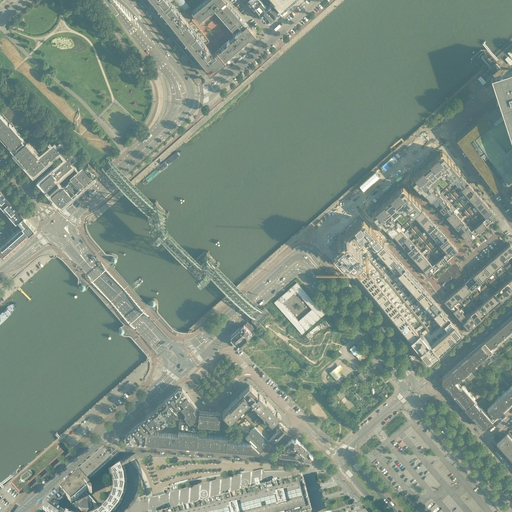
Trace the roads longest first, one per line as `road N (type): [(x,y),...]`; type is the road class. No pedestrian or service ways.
road 1 (residential): [(299,421),(264,458),(121,448)]
road 2 (secondary): [(63,226),(180,120),(191,100)]
road 3 (unclassified): [(356,199),(491,95)]
road 4 (secondary): [(419,386),(308,258)]
road 5 (secondary): [(299,270),(410,392)]
road 6 (residential): [(410,392),(511,506)]
road 7 (secondary): [(185,368),(299,270)]
road 8 (residential): [(247,368),(229,350),(209,366),(192,384),(208,402),(239,376)]
road 9 (secondary): [(153,132),(57,219)]
road 10 (secondary): [(308,258),(292,259),(210,336)]
road 11 (residential): [(419,386),(511,306)]
road 12 (residential): [(511,489),(432,398)]
